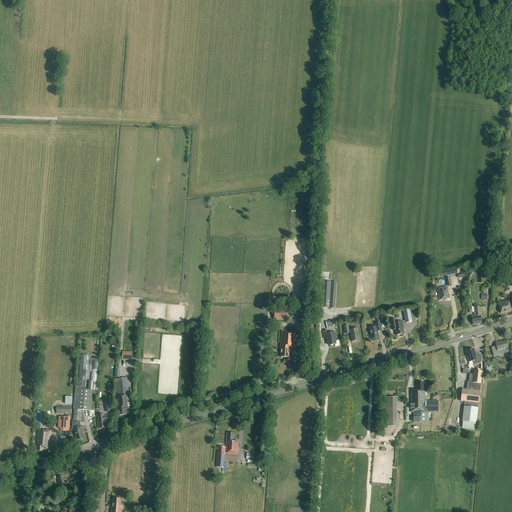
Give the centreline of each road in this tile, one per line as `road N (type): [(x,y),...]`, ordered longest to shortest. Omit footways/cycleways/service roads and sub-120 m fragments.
road 1 (tertiary): [(95,451),(511,323)]
road 2 (track): [(307,377),(331,0)]
